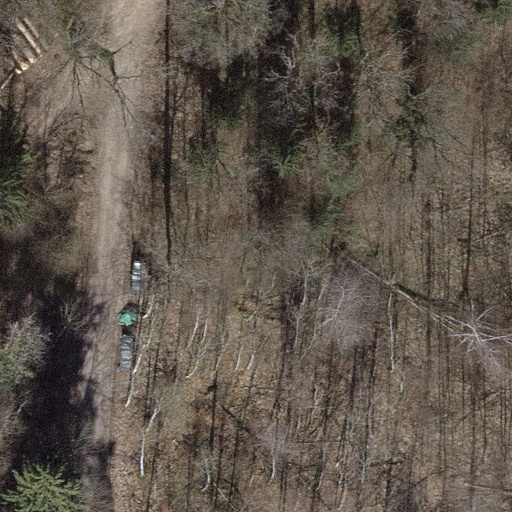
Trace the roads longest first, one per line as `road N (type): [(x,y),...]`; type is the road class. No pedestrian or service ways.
road 1 (track): [(138,0),(125,28),(127,511)]
road 2 (track): [(0,166),(125,28),(116,0)]
